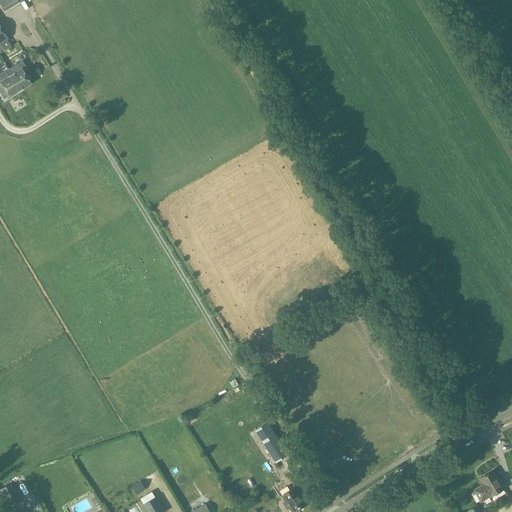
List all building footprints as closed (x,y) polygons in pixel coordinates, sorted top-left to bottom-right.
[(0,3),(6,12),(21,2),(18,0),(1,0),(0,1),(0,3)] [(0,44),(10,39),(0,23),(0,44)] [(23,61),(7,71),(14,84),(19,81),(24,89),(32,84),(24,71),(27,69),(23,61)] [(14,84),(7,71),(0,75),(0,83),(1,85),(3,84),(11,96),(24,89),(19,81),(14,84)] [(276,464),(289,455),(276,434),(268,422),(254,431),(262,443),(263,442),(276,464)] [(222,442),(233,451),(237,446),(227,437),(222,442)] [(170,477),(178,475),(176,468),(169,469),(170,477)] [(484,484),(474,490),(482,502),(491,496),(491,497),(504,489),(494,471),(481,479),(484,484)] [(141,481),(132,487),(137,495),(146,490),(141,481)] [(17,499),(10,486),(0,490),(0,499),(3,506),(17,499)] [(283,496),(286,501),(285,504),(287,508),(290,508),(293,511),(298,511),(302,510),(300,507),(307,503),(296,487),(283,496)] [(165,511),(156,497),(144,505),(148,511),(165,511)]
